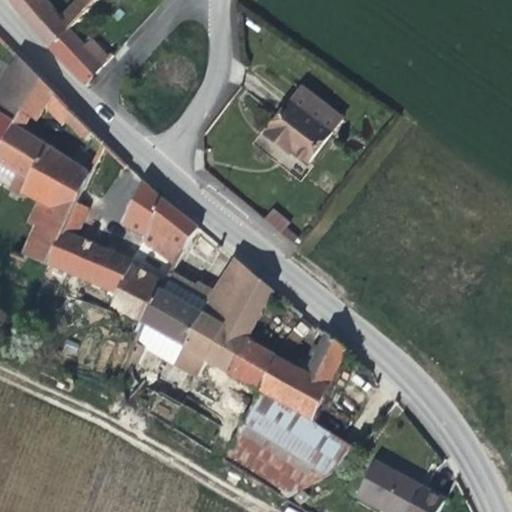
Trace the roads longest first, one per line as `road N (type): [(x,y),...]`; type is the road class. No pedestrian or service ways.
road 1 (residential): [(491,511),(442,405),(164,177)]
road 2 (track): [(265,511),(0,371)]
road 3 (residential): [(164,177),(204,116),(220,67),(216,0)]
road 4 (residential): [(77,102),(199,0)]
